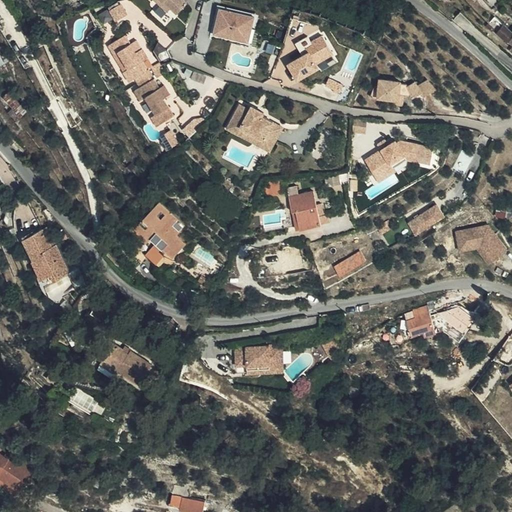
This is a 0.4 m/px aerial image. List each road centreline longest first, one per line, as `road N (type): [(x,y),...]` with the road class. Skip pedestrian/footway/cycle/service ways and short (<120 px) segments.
road 1 (residential): [(0,148),(123,284),(174,314),(221,322),(272,317),(452,285),(511,294)]
road 2 (residential): [(511,121),(378,116),(301,100),(182,53)]
road 3 (residential): [(511,86),(409,0)]
